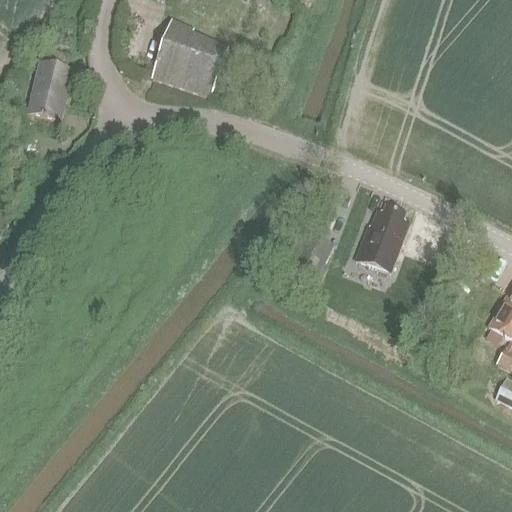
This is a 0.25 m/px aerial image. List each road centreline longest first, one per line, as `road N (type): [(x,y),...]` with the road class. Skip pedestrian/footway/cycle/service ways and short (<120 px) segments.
road 1 (tertiary): [(511,251),(301,151),(216,125),(166,121),(130,130)]
road 2 (tertiary): [(130,130),(89,154),(62,184),(0,291)]
road 3 (unclassified): [(130,130),(96,44),(105,0)]
